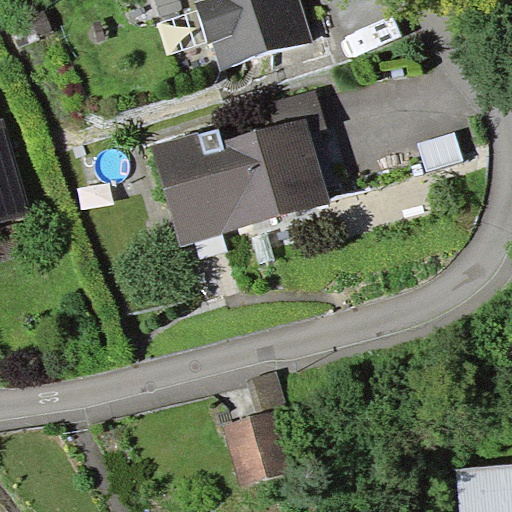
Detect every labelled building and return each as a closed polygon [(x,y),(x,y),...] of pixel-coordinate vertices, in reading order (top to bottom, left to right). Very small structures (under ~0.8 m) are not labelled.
[(309,40),(296,0),(208,0),(228,64),(309,40)] [(220,138),(163,155),(190,247),(329,205),(306,128),(225,152),(220,138)] [(0,220),(24,214),(0,134),(0,220)] [(278,419),(224,434),(241,497),(296,482),(278,419)] [(511,511),(511,474),(462,479),(464,511),(511,511)]
